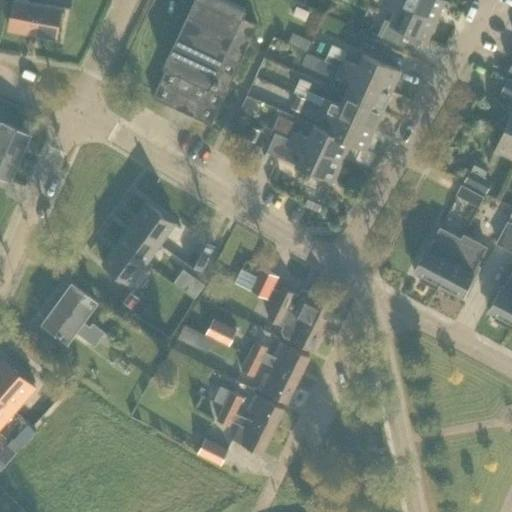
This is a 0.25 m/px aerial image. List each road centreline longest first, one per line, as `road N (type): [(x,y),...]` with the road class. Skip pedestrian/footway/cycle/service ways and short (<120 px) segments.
road 1 (residential): [(338,269),(74,109)]
road 2 (residential): [(338,269),(482,0)]
road 3 (residential): [(257,511),(370,291)]
road 4 (residential): [(417,511),(377,317)]
road 5 (residential): [(0,291),(74,109)]
road 6 (residential): [(377,317),(403,313),(511,369)]
